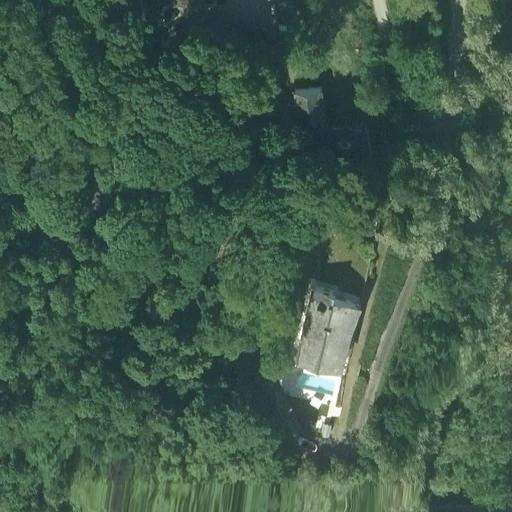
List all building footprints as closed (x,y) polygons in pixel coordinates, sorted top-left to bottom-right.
[(252,97),(245,116),(327,129),(323,86),(296,88),(298,106),(252,97)] [(345,161),(349,158),(350,145),(345,144),(337,143),(335,157),(339,160),(345,161)] [(312,316),(304,349),(339,357),(352,300),(333,296),(334,291),(316,286),(309,315),(312,316)] [(195,360),(220,351),(210,326),(186,336),(195,360)] [(397,481),(397,498),(429,498),(429,481),(397,481)]
